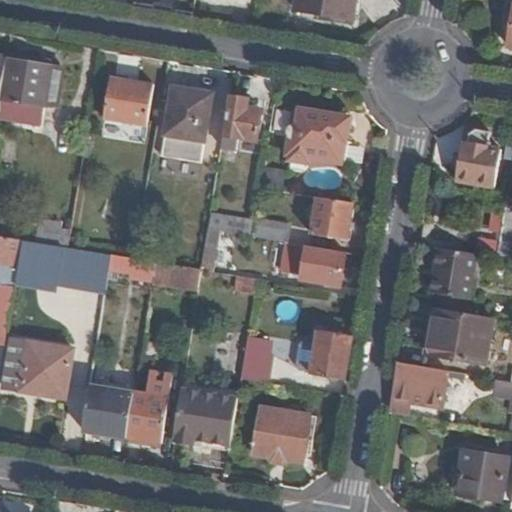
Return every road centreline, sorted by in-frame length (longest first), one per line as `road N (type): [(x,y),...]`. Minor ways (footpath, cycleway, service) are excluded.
road 1 (residential): [(414,114),(348,511)]
road 2 (residential): [(0,5),(380,70)]
road 3 (residential): [(277,511),(0,465)]
